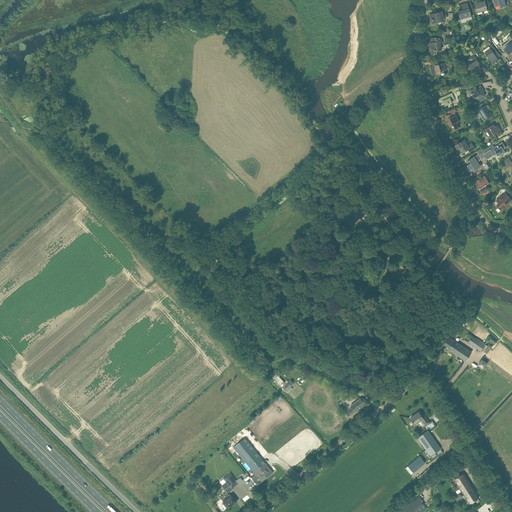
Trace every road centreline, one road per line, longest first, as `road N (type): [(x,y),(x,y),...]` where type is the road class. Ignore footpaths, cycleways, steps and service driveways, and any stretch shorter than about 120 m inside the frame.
road 1 (residential): [(499,230),(477,213),(428,118),(415,59),(423,0)]
road 2 (unclassified): [(254,511),(423,381)]
road 3 (unclassified): [(136,511),(0,376)]
road 4 (trunk): [(112,511),(0,400)]
road 5 (unclassified): [(508,511),(423,381)]
road 6 (trunk): [(0,416),(96,511)]
